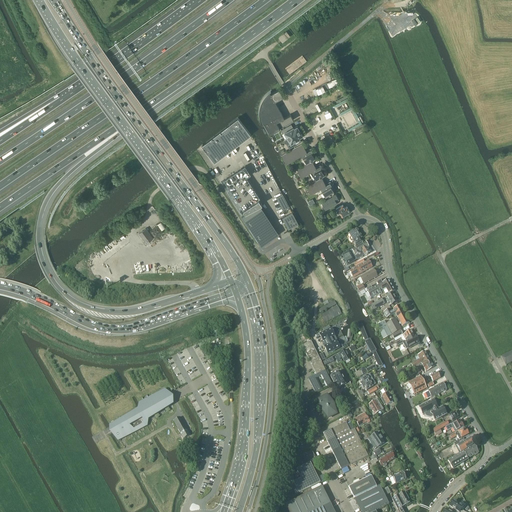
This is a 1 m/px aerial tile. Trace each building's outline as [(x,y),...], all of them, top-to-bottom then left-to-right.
[(282,42),(290,36),(286,31),(278,37),(282,42)] [(264,123),(282,114),(275,101),(284,97),(279,89),(271,93),(270,93),(270,92),(271,91),(270,91),(270,92),(267,94),(265,96),(263,99),(261,102),(260,105),(260,108),(259,111),(259,114),(260,117),(260,120),(261,122),(262,124),(262,125),(263,124),(262,124),(262,123),(264,123)] [(282,114),(264,123),(270,134),(269,134),(270,134),(280,128),(276,122),(280,120),(283,126),(294,120),(291,114),(284,118),(282,114)] [(214,162),(251,134),(238,117),(201,145),(202,146),(214,162)] [(288,138),(300,131),(299,128),(298,125),(295,127),(296,127),(294,128),(292,124),(281,130),(283,133),(285,132),(288,138)] [(300,131),(288,138),(291,143),(289,144),(291,148),(301,142),(299,138),(301,137),(304,136),(302,133),(302,134),(300,131)] [(302,143),(282,155),(286,163),(301,155),(304,153),(307,151),(304,146),(302,143)] [(304,153),(301,155),(302,158),(303,157),(304,159),(306,163),(312,160),(315,159),(312,154),(313,154),(311,149),(307,151),(304,153)] [(304,164),(296,169),(301,177),(304,176),(310,172),(316,168),(312,160),(306,163),(304,164)] [(262,245),(279,234),(261,206),(263,205),(259,199),(261,198),(247,177),(251,175),(245,166),(224,180),(245,212),(242,215),(259,242),(262,245)] [(320,166),(316,168),(310,172),(311,174),(312,174),(316,180),(321,177),(324,175),(322,171),(323,171),(320,166)] [(309,183),(305,185),(310,194),(314,192),(319,189),(326,185),(321,177),(316,180),(309,183)] [(326,185),(319,189),(321,191),(322,191),(323,193),(321,194),(323,198),(325,197),(334,192),(331,188),(332,187),(330,182),(326,185)] [(281,205),(286,202),(287,202),(283,195),(277,198),(281,205)] [(325,210),(337,204),(336,201),(338,200),(335,195),(332,196),(333,197),(322,203),(325,210)] [(344,207),(343,205),(336,209),(338,213),(339,212),(342,216),(350,212),(347,206),(344,207)] [(288,229),(298,224),(292,213),(282,218),(288,229)] [(146,243),(153,238),(146,228),(139,233),(146,243)] [(349,240),(350,241),(351,242),(352,242),(353,242),(356,246),(362,242),(360,239),(362,238),(360,235),(356,229),(348,234),(350,238),(349,238),(349,240)] [(369,249),(368,247),(369,247),(366,242),(364,243),(357,247),(351,250),(347,252),(346,252),(342,254),(345,260),(347,265),(357,260),(366,254),(366,255),(367,255),(368,254),(368,253),(371,252),(369,249)] [(353,278),(371,268),(372,268),(368,261),(349,271),(353,278)] [(363,285),(377,277),(373,270),(359,278),(363,285)] [(380,280),(376,282),(378,285),(382,292),(385,290),(387,293),(385,294),(386,296),(388,295),(395,291),(388,280),(387,280),(382,283),(380,280)] [(370,286),(366,289),(367,291),(366,292),(370,298),(382,292),(378,285),(372,289),(370,286)] [(392,293),(386,297),(388,300),(387,301),(389,303),(390,303),(391,305),(397,302),(392,293)] [(385,305),(382,299),(379,301),(377,302),(373,304),(372,305),(374,310),(385,305)] [(334,301),(319,310),(320,313),(336,305),(334,301)] [(325,323),(341,314),(337,306),(321,315),(325,323)] [(390,309),(383,313),(386,318),(395,314),(402,310),(400,306),(393,309),(394,311),(392,312),(390,309)] [(404,314),(397,318),(402,327),(409,323),(404,314)] [(392,320),(385,324),(391,335),(401,330),(395,319),(392,320)] [(384,321),(376,325),(383,339),(391,335),(385,324),(384,321)] [(362,325),(359,326),(364,340),(367,339),(362,325)] [(324,341),(325,344),(336,339),(335,336),(333,337),(329,327),(323,330),(324,333),(320,336),(323,342),(324,341)] [(401,331),(392,336),(394,340),(402,335),(403,335),(401,331)] [(402,335),(394,340),(395,341),(401,338),(403,342),(406,342),(407,341),(406,339),(413,335),(411,331),(405,334),(402,336),(402,335)] [(398,341),(395,343),(397,347),(403,344),(406,350),(419,343),(415,337),(414,337),(413,335),(406,339),(407,341),(406,342),(403,342),(398,341)] [(337,342),(336,339),(325,344),(327,346),(327,347),(325,348),(327,354),(330,352),(331,353),(334,351),(336,350),(338,349),(335,343),(336,342),(337,342)] [(311,342),(302,347),(316,375),(308,379),(315,393),(321,390),(315,379),(316,378),(320,377),(321,376),(327,387),(330,386),(332,385),(311,342)] [(368,342),(365,343),(370,353),(374,351),(368,342)] [(345,351),(338,355),(340,359),(342,358),(344,362),(350,359),(345,351)] [(511,351),(501,357),(505,365),(511,362),(511,370),(511,371),(511,351)] [(418,360),(411,365),(413,368),(415,367),(428,359),(424,352),(418,356),(420,359),(418,360)] [(375,353),(372,355),(378,367),(382,365),(375,353)] [(428,359),(415,367),(416,370),(422,367),(423,368),(425,368),(431,363),(428,359)] [(425,368),(423,368),(425,372),(433,368),(431,363),(425,368)] [(366,369),(355,375),(357,378),(377,368),(376,365),(370,368),(369,368),(367,369),(366,370),(366,369)] [(346,384),(339,372),(332,376),(330,377),(334,384),(336,383),(338,388),(346,384)] [(433,382),(440,378),(437,373),(430,377),(433,382)] [(366,376),(360,380),(362,383),(360,384),(363,388),(364,387),(366,391),(373,387),(373,386),(375,385),(369,375),(367,377),(366,376)] [(411,389),(423,383),(420,378),(408,384),(411,389)] [(423,383),(411,389),(414,395),(426,388),(423,383)] [(443,384),(436,387),(439,394),(446,390),(443,384)] [(439,394),(436,387),(428,391),(431,398),(436,395),(438,394),(439,394)] [(382,398),(380,399),(384,405),(386,405),(387,406),(393,402),(393,401),(393,400),(392,398),(391,398),(389,396),(388,393),(387,393),(384,388),(381,390),(384,395),(381,397),(382,398)] [(142,409),(110,427),(117,441),(146,425),(144,420),(172,404),(165,390),(139,405),(142,409)] [(328,416),(334,414),(331,405),(326,398),(321,401),(323,410),(328,416)] [(377,400),(368,405),(374,415),(383,410),(377,400)] [(435,408),(432,402),(433,401),(419,408),(420,408),(423,415),(422,415),(423,415),(425,414),(426,417),(430,418),(433,417),(435,421),(446,415),(445,413),(445,412),(444,410),(443,410),(442,408),(438,410),(437,408),(436,408),(435,408)] [(452,422),(458,419),(455,412),(449,416),(452,422)] [(358,427),(364,423),(366,422),(367,424),(370,423),(366,417),(365,414),(361,416),(354,420),(358,427)] [(180,418),(173,422),(183,440),(190,436),(180,418)] [(451,425),(445,428),(447,432),(452,429),(454,432),(463,427),(463,426),(462,424),(461,424),(460,421),(451,426),(451,425)] [(449,425),(447,422),(432,430),(434,433),(449,425)] [(350,432),(345,423),(331,430),(335,439),(350,432)] [(465,430),(464,428),(455,433),(459,440),(461,439),(461,438),(468,434),(466,430),(465,430)] [(331,430),(323,434),(327,443),(335,439),(331,430)] [(332,452),(358,439),(354,430),(353,430),(350,432),(335,439),(327,443),(332,452)] [(370,438),(368,439),(372,445),(374,444),(377,448),(384,443),(377,433),(370,438)] [(462,439),(453,444),(455,447),(458,453),(473,444),(470,438),(463,442),(462,439)] [(336,461),(362,448),(358,439),(332,452),(336,461)] [(463,451),(467,459),(474,455),(474,456),(478,454),(477,453),(478,453),(474,445),(463,451)] [(362,448),(336,461),(340,470),(367,457),(362,448)] [(309,463),(311,466),(317,463),(311,451),(304,454),(299,457),(304,466),(309,463)] [(462,462),(467,459),(463,451),(460,453),(460,452),(457,454),(447,460),(451,468),(460,463),(462,462)] [(384,468),(386,466),(386,465),(395,459),(391,453),(378,461),(381,467),(382,466),(383,467),(384,468)] [(320,483),(311,466),(309,463),(304,466),(297,470),(299,475),(301,479),(297,481),(293,483),(299,494),(304,491),(320,483)] [(403,473),(389,479),(392,486),(406,480),(403,473)] [(377,488),(371,477),(348,488),(354,499),(377,488)] [(354,499),(360,511),(373,511),(375,511),(389,504),(380,486),(377,488),(354,499)] [(313,511),(330,504),(321,487),(304,496),(285,505),(289,511),(288,511),(313,511)] [(404,493),(398,496),(404,507),(410,504),(404,493)] [(398,496),(392,499),(397,510),(399,510),(400,511),(403,511),(405,511),(403,507),(404,507),(398,496)] [(450,509),(449,510),(452,511),(464,511),(461,510),(461,509),(462,508),(458,505),(459,504),(457,502),(455,501),(454,501),(454,502),(453,502),(451,504),(449,507),(450,508),(450,509)]
